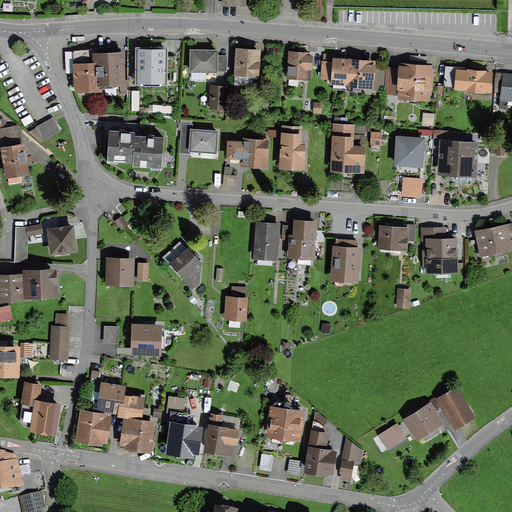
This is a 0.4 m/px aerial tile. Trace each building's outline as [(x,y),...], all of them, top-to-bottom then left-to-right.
[(151,85),(152,45),(135,45),(134,83),(140,83),(140,85),(151,85)] [(174,68),(174,56),(167,56),(167,45),(152,45),(151,85),(161,85),(161,83),(167,83),(167,68),(174,68)] [(260,46),(235,45),(234,84),(253,84),(254,75),(259,75),(260,46)] [(125,49),(97,50),(97,47),(75,48),(72,51),(64,51),(65,72),(72,72),(73,90),(102,89),(102,86),(120,86),(120,94),(127,94),(125,49)] [(218,48),(190,47),(189,71),(227,71),(227,54),(218,54),(218,48)] [(311,78),(312,53),(309,53),(309,50),(288,48),(287,77),(311,78)] [(332,59),(327,59),(328,54),(323,54),(323,59),(321,59),(320,79),(331,79),(332,59)] [(348,56),(332,55),(332,59),(331,79),(331,82),(346,83),(346,85),(348,85),(348,88),(361,89),(362,86),(373,86),(375,57),(348,55),(348,56)] [(400,62),(398,62),(396,88),(398,88),(398,96),(429,99),(430,89),(432,89),(434,67),(431,67),(431,63),(400,61),(400,62)] [(491,91),(493,69),(464,67),(465,65),(445,64),(444,86),(454,87),(454,89),(491,91)] [(511,72),(495,71),(494,92),(500,93),(499,106),(506,107),(507,100),(511,100),(511,72)] [(228,85),(210,84),(209,110),(226,111),(228,85)] [(140,89),(131,89),(131,110),(139,110),(140,89)] [(322,101),(313,101),(312,113),(322,113),(322,101)] [(173,105),(148,104),(148,112),(173,112),(173,105)] [(355,123),(348,122),(348,116),(334,115),(333,122),(332,122),(330,170),(364,171),(365,144),(354,143),(355,123)] [(37,128),(29,132),(42,142),(61,131),(54,118),(53,117),(36,127),(37,128)] [(21,180),(19,173),(30,172),(24,140),(20,141),(17,124),(6,126),(5,118),(0,118),(0,143),(6,176),(7,176),(9,183),(21,180)] [(191,152),(191,150),(217,151),(218,128),(192,127),(192,123),(181,123),(179,152),(191,152)] [(302,125),(281,124),(279,166),(291,167),(291,169),(303,170),(303,168),(305,168),(306,142),(301,141),(302,125)] [(381,131),(371,130),(370,144),(381,145),(381,148),(403,149),(404,126),(390,125),(390,127),(382,127),(381,131)] [(164,134),(134,132),(135,128),(109,127),(107,158),(132,159),(132,164),(162,165),(164,134)] [(433,137),(439,137),(451,138),(451,129),(420,128),(418,154),(433,154),(433,137)] [(268,165),(269,136),(277,137),(278,129),(268,129),(268,131),(258,130),(258,136),(242,135),(242,139),(227,138),(226,157),(229,157),(229,161),(241,161),(241,164),(268,165)] [(497,133),(496,154),(508,155),(509,134),(497,133)] [(451,138),(439,137),(437,173),(455,174),(455,179),(471,180),(471,174),(476,175),(478,139),(451,138)] [(236,174),(223,173),(223,186),(236,186),(236,174)] [(403,175),(402,195),(423,196),(424,176),(403,175)] [(120,215),(114,220),(121,229),(127,224),(120,215)] [(320,218),(293,217),(293,219),(292,232),(289,232),(288,236),(287,256),(315,257),(315,242),(325,242),(325,231),(319,231),(320,218)] [(280,221),(256,219),(253,257),(277,259),(280,221)] [(282,236),(288,236),(289,232),(292,232),(293,219),(289,219),(289,224),(282,224),(282,236)] [(511,221),(508,223),(507,221),(474,229),(480,255),(511,248),(511,240),(511,239),(511,221)] [(74,222),(46,226),(50,253),(77,250),(74,222)] [(41,223),(26,226),(28,236),(43,233),(41,223)] [(404,225),(379,223),(378,247),(408,249),(409,240),(414,240),(415,223),(405,223),(404,225)] [(27,262),(28,236),(26,226),(15,226),(14,261),(27,262)] [(425,241),(425,247),(422,250),(422,266),(426,266),(426,272),(458,271),(457,236),(446,236),(446,226),(421,227),(421,241),(425,241)] [(335,243),(332,243),(330,280),(359,282),(361,245),(358,245),(358,238),(335,237),(335,243)] [(181,277),(190,288),(200,279),(200,264),(204,262),(188,244),(169,261),(182,275),(181,277)] [(134,255),(106,255),(105,284),(134,284),(134,255)] [(149,261),(137,261),(137,279),(148,279),(149,261)] [(0,272),(0,301),(31,300),(31,296),(59,295),(57,265),(22,267),(23,271),(0,272)] [(224,318),(229,318),(228,326),(241,327),(241,319),(247,319),(248,295),(246,295),(247,286),(231,285),(231,294),(225,294),(224,318)] [(411,288),(398,287),(396,307),(409,308),(411,288)] [(69,325),(68,325),(68,313),(56,312),(55,325),(51,324),(50,341),(69,342),(69,325)] [(162,322),(131,322),(131,355),(162,356),(162,322)] [(321,331),(329,333),(330,323),(322,322),(321,331)] [(119,325),(103,325),(103,342),(118,343),(119,325)] [(180,335),(182,347),(196,346),(194,334),(180,335)] [(69,342),(50,341),(50,358),(68,359),(69,342)] [(0,374),(20,375),(20,356),(48,357),(48,342),(21,342),(20,343),(17,343),(0,342),(0,374)] [(23,426),(30,427),(30,429),(57,433),(61,401),(41,398),(43,382),(24,380),(19,421),(23,426)] [(101,401),(100,408),(120,411),(121,400),(122,394),(123,394),(123,395),(124,387),(104,384),(103,390),(93,389),(92,400),(101,401)] [(444,402),(458,425),(471,417),(453,386),(424,404),(426,407),(408,419),(418,434),(440,421),(433,409),(444,402)] [(141,407),(142,397),(123,395),(123,394),(122,394),(121,400),(120,411),(119,414),(139,417),(140,414),(147,416),(148,408),(141,407)] [(172,412),(182,413),(185,399),(170,397),(168,411),(172,412)] [(273,402),(269,433),(298,437),(301,411),(290,410),(291,403),(290,401),(276,400),(273,402)] [(185,425),(186,414),(182,413),(172,412),(168,434),(172,434),(170,448),(191,451),(191,449),(196,450),(199,428),(185,425)] [(331,471),(334,451),(320,449),(324,427),(321,424),(324,420),(315,412),(312,432),(313,432),(307,469),(326,472),(326,470),(331,471)] [(83,413),(79,436),(100,440),(103,416),(83,413)] [(230,452),(232,441),(235,442),(237,430),(219,426),(220,416),(211,415),(205,447),(230,452)] [(131,420),(127,444),(148,447),(152,423),(131,420)] [(380,434),(388,447),(404,437),(396,424),(380,434)] [(350,479),(353,462),(359,463),(361,452),(347,440),(340,477),(350,479)] [(0,465),(15,463),(14,455),(0,453),(0,465)] [(269,454),(260,453),(258,465),(268,466),(269,454)] [(288,460),(287,469),(297,471),(299,461),(288,460)] [(20,483),(15,463),(0,465),(0,482),(1,487),(20,483)] [(25,503),(27,511),(29,510),(29,511),(41,511),(40,508),(44,507),(42,499),(25,503)]
